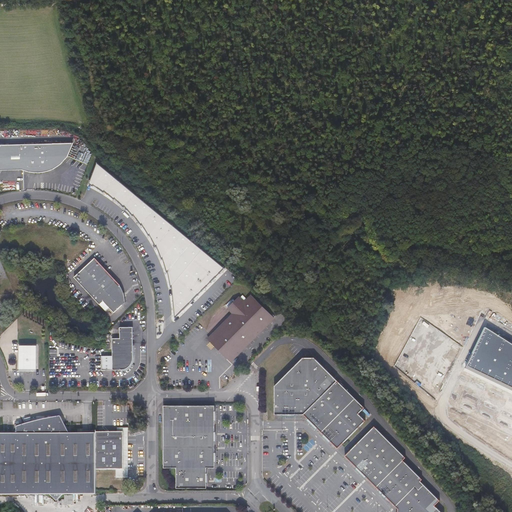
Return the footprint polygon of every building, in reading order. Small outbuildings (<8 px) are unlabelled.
[(75,145),(0,147),(0,173),(21,172),(27,175),(36,176),(44,176),(53,172),(61,167),(69,159),(75,145)] [(170,318),(173,320),(226,265),(98,157),(89,185),(130,213),(151,243),(165,270),(170,300),(170,318)] [(74,277),(99,305),(105,311),(109,308),(113,313),(125,302),(124,298),(124,294),(123,291),(121,287),(95,258),(74,277)] [(274,319),(251,296),(244,303),(239,297),(227,309),(233,314),(211,336),(208,339),(214,345),(216,343),(233,360),(274,319)] [(132,363),(134,357),(133,327),(120,327),(120,338),(112,338),(113,370),(123,370),(128,368),(130,366),(132,363)] [(511,343),(487,327),(466,368),(511,390),(511,343)] [(37,346),(20,346),(21,370),(38,369),(37,346)] [(299,354),(271,381),(272,411),(299,412),(335,378),(310,353),(299,354)] [(335,378),(299,412),(319,431),(354,397),(335,378)] [(363,406),(354,397),(319,431),(335,446),(362,418),(356,411),(363,406)] [(214,406),(162,407),(163,469),(175,469),(176,489),(207,489),(207,468),(214,468),(214,406)] [(114,428),(95,428),(95,432),(69,432),(61,417),(48,416),(39,418),(26,423),(20,427),(13,432),(0,431),(0,493),(95,493),(95,469),(114,469),(115,476),(124,477),(125,476),(125,468),(122,469),(122,430),(123,428),(120,425),(116,425),(116,427),(114,428)] [(408,457),(378,427),(349,456),(378,487),(405,460),(408,457)] [(405,460),(378,487),(397,505),(417,485),(420,489),(425,485),(420,481),(423,478),(405,460)] [(440,511),(435,506),(440,501),(425,485),(420,489),(417,485),(397,505),(400,509),(399,511),(440,511)]
